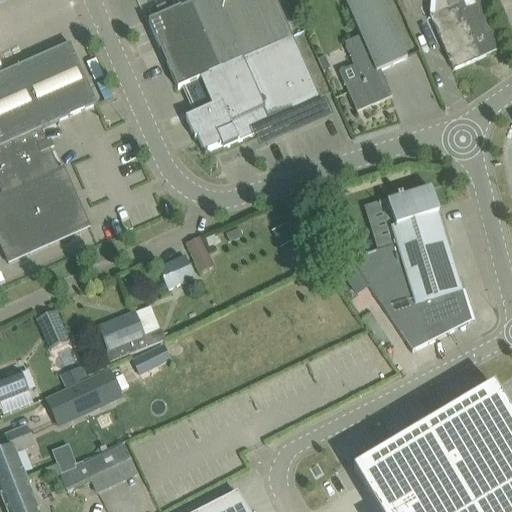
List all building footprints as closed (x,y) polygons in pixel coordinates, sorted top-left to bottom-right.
[(181,9),(148,23),(178,90),(185,87),(197,114),(186,120),(195,141),(198,140),(204,155),(237,140),(238,144),(273,129),(269,120),(284,114),(289,123),(293,121),(295,127),(322,115),(319,109),(323,108),(275,0),(248,0),(247,1),(244,0),(200,0),(190,5),(190,6),(181,10),(181,9)] [(343,0),(360,38),(345,44),(360,80),(345,86),(357,114),(392,99),(381,72),(407,60),(399,42),(381,0),(343,0)] [(431,0),(430,17),(435,28),(449,60),(448,60),(450,64),(454,72),(501,51),(493,32),(478,0),(431,0)] [(0,148),(41,130),(97,106),(71,46),(0,76),(0,148)] [(41,130),(0,148),(0,190),(2,196),(0,197),(0,245),(9,265),(90,229),(64,169),(59,171),(41,130)] [(376,253),(350,261),(412,353),(431,344),(473,323),(464,293),(462,293),(443,232),(444,232),(431,189),(403,198),(403,196),(398,198),(398,200),(387,203),(371,208),(372,212),(384,250),(379,252),(376,253)] [(200,274),(214,267),(201,238),(186,245),(200,274)] [(169,292),(195,279),(185,258),(159,270),(169,292)] [(38,322),(46,341),(51,352),(69,343),(64,332),(56,314),(38,322)] [(144,338),(142,333),(135,315),(99,329),(108,352),(105,353),(110,364),(165,342),(162,332),(144,338)] [(0,406),(0,405),(29,393),(21,374),(0,382),(0,412),(2,411),(0,406)] [(109,374),(47,402),(59,428),(83,416),(81,410),(93,405),(95,411),(121,399),(109,374)] [(511,511),(511,418),(495,389),(354,472),(377,511),(511,511)] [(0,452),(0,495),(6,511),(39,511),(16,454),(33,447),(26,429),(24,430),(6,437),(10,449),(0,452)] [(91,485),(133,466),(124,446),(83,466),(81,463),(74,467),(76,470),(61,476),(58,467),(50,470),(54,479),(60,477),(67,494),(91,485)] [(247,511),(237,495),(204,511),(247,511)]
